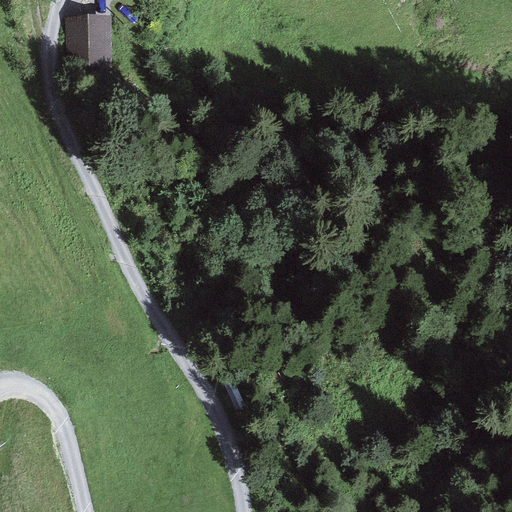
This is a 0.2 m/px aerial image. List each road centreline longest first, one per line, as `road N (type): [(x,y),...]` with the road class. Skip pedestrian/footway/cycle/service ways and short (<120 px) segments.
road 1 (track): [(245,511),(215,409),(152,313),(62,122),(48,52),(58,0)]
road 2 (track): [(0,389),(29,389),(53,409),(83,511)]
